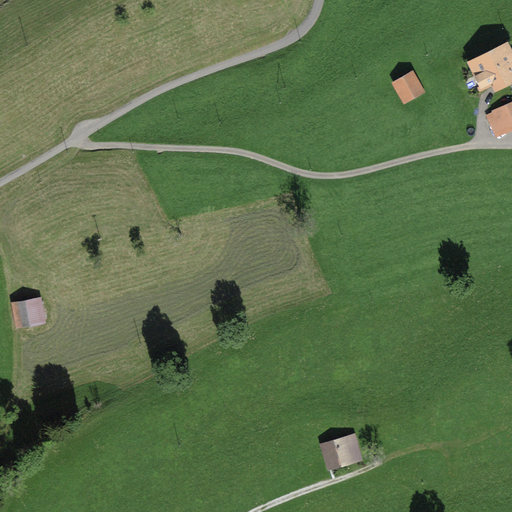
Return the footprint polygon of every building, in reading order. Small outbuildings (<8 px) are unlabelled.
[(511,85),(511,50),(508,43),(467,64),(482,93),(492,88),(495,94),(511,85)] [(404,106),(426,94),(413,73),(392,85),(404,106)] [(511,103),(491,112),(492,114),(486,117),(496,139),(511,132),(511,103)] [(17,331),(48,326),(42,299),(12,305),(17,331)] [(365,462),(351,419),(315,430),(328,473),(365,462)]
